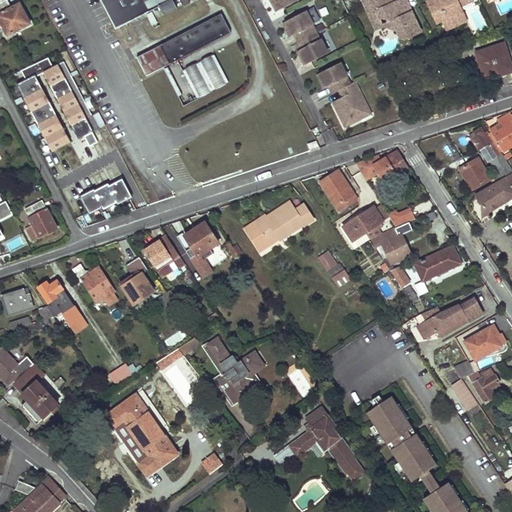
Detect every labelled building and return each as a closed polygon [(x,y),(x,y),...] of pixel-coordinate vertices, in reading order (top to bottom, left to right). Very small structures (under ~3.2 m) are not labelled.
[(7,0),(0,0),(0,22),(3,29),(7,26),(11,34),(30,25),(19,5),(12,9),(7,0)] [(100,0),(116,30),(172,0),(100,0)] [(272,0),(277,7),(281,5),(283,10),(300,1),(298,0),(272,0)] [(373,13),(366,0),(365,0),(364,0),(377,29),(385,25),(399,29),(393,15),(384,16),(381,18),(378,10),(373,13)] [(395,0),(366,0),(373,13),(378,10),(381,18),(384,16),(393,15),(399,29),(403,36),(407,38),(423,31),(412,7),(405,10),(402,3),(396,2),(395,0)] [(408,0),(399,0),(396,2),(402,3),(405,10),(412,7),(408,0)] [(455,0),(429,0),(427,1),(433,16),(438,13),(441,20),(446,30),(463,22),(457,7),(454,1),(455,0)] [(152,13),(146,16),(151,26),(157,23),(152,13)] [(306,13),(290,22),(292,26),(288,28),(293,38),(295,36),(299,43),(316,35),(312,28),(313,27),(306,13)] [(438,13),(433,16),(436,22),(441,20),(438,13)] [(216,89),(216,90),(226,85),(226,84),(228,82),(214,55),(211,57),(211,56),(201,61),(201,62),(196,65),(195,64),(185,69),(186,70),(183,71),(177,61),(231,33),(222,14),(137,58),(147,77),(163,68),(184,107),(210,93),(210,92),(216,89)] [(358,17),(346,17),(346,37),(358,37),(358,17)] [(316,35),(299,43),(302,50),(300,52),(304,61),(308,59),(311,64),(327,55),(320,42),(319,42),(316,35)] [(511,68),(504,44),(476,53),(485,81),(511,72),(511,68)] [(340,65),(323,73),(326,78),(322,80),(326,89),(329,88),(332,95),(340,91),(350,86),(346,79),(347,79),(340,65)] [(38,97),(56,88),(50,75),(31,83),(38,97)] [(350,86),(340,91),(343,98),(336,102),(342,112),(338,113),(345,127),(361,120),(358,113),(367,109),(354,84),(350,86)] [(338,113),(342,112),(336,102),(333,103),(338,113)] [(367,109),(358,113),(361,120),(370,115),(367,109)] [(500,125),(496,127),(498,130),(511,121),(511,118),(509,113),(497,121),(500,125)] [(496,127),(490,131),(491,133),(502,151),(503,152),(511,146),(511,121),(498,130),(496,127)] [(489,134),(487,132),(484,134),(481,128),(474,133),(476,137),(472,140),(479,151),(484,149),(489,146),(496,157),(490,161),(501,179),(511,172),(501,155),(500,152),(489,134)] [(489,134),(500,152),(502,151),(491,133),(489,134)] [(310,152),(320,149),(316,142),(307,145),(310,152)] [(484,149),(490,161),(496,157),(489,146),(484,149)] [(80,147),(67,153),(82,181),(89,177),(103,170),(93,151),(84,156),(80,147)] [(356,164),(366,182),(379,174),(385,184),(408,169),(397,152),(381,162),(378,157),(356,164)] [(490,180),(478,159),(460,169),(472,190),(490,180)] [(345,169),(352,180),(361,174),(354,163),(345,169)] [(105,174),(103,170),(89,177),(92,181),(105,174)] [(339,211),(356,199),(338,172),(321,183),(339,211)] [(487,214),(511,198),(511,173),(510,175),(510,176),(476,196),(473,198),(471,201),(471,203),(470,206),(472,205),(472,207),(470,208),(471,209),(472,212),(481,226),(491,219),(487,214)] [(80,198),(89,217),(130,197),(121,178),(80,198)] [(33,242),(57,230),(42,201),(25,210),(33,225),(26,229),(32,242),(33,242)] [(245,229),(247,233),(267,220),(268,222),(292,206),(289,202),(267,218),(265,216),(245,229)] [(0,239),(3,238),(0,231),(0,221),(12,216),(6,203),(0,205),(0,239)] [(247,233),(259,251),(270,243),(269,242),(277,236),(280,241),(304,226),(305,227),(314,221),(304,205),(295,211),(292,206),(268,222),(267,220),(247,233)] [(351,223),(343,228),(353,243),(366,234),(370,240),(396,228),(382,206),(375,210),(374,208),(355,220),(355,224),(351,223)] [(205,223),(184,237),(190,246),(188,247),(196,259),(219,244),(205,223)] [(372,240),(376,248),(383,245),(391,264),(411,255),(402,235),(399,237),(395,229),(372,240)] [(270,243),(259,251),(260,253),(280,241),(277,236),(269,242),(270,243)] [(172,260),(174,262),(180,258),(166,237),(144,252),(156,270),(167,263),(172,260)] [(228,249),(239,266),(243,263),(232,246),(228,249)] [(453,247),(415,264),(415,265),(418,271),(423,282),(461,264),(453,247)] [(328,270),(334,266),(325,253),(319,258),(328,270)] [(389,269),(392,267),(386,259),(383,260),(389,269)] [(167,263),(156,270),(161,278),(172,271),(167,263)] [(81,264),(73,270),(81,283),(83,281),(97,303),(105,298),(110,306),(118,300),(113,293),(114,292),(99,268),(88,275),(81,264)] [(342,267),(331,275),(335,281),(347,273),(342,267)] [(399,267),(390,271),(401,287),(409,282),(399,267)] [(129,278),(120,284),(134,305),(155,291),(143,273),(135,278),(131,281),(129,278)] [(76,289),(80,286),(77,280),(72,283),(76,289)] [(46,283),(38,288),(48,304),(56,299),(62,306),(70,300),(57,282),(49,287),(46,283)] [(410,287),(404,291),(410,300),(416,296),(410,287)] [(1,297),(7,316),(33,307),(30,295),(25,297),(23,290),(1,297)] [(164,294),(158,299),(166,311),(172,307),(164,294)] [(441,339),(483,315),(474,299),(461,306),(460,304),(458,305),(440,313),(437,307),(425,312),(419,315),(432,334),(437,331),(441,339)] [(39,309),(43,321),(55,317),(47,307),(39,309)] [(9,323),(12,331),(19,329),(31,325),(28,317),(9,323)] [(45,328),(43,321),(31,325),(19,329),(22,336),(45,328)] [(69,338),(75,334),(69,323),(62,327),(69,338)] [(202,323),(194,328),(197,333),(205,328),(202,323)] [(465,342),(476,361),(502,346),(496,337),(499,335),(494,326),(465,342)] [(162,351),(166,357),(179,348),(193,339),(189,333),(162,351)] [(235,384),(241,394),(250,389),(247,385),(256,378),(253,373),(263,366),(255,354),(235,367),(217,339),(204,347),(223,375),(216,380),(221,387),(228,382),(231,387),(235,384)] [(188,344),(180,349),(184,355),(192,349),(188,344)] [(0,349),(0,384),(5,390),(13,383),(33,365),(28,359),(19,367),(2,348),(0,349)] [(480,368),(491,361),(489,357),(477,363),(480,368)] [(469,376),(474,374),(469,362),(454,368),(461,379),(469,376)] [(115,387),(133,376),(125,364),(108,374),(115,387)] [(33,365),(13,383),(28,401),(23,405),(39,423),(58,405),(37,382),(44,376),(34,365),(33,365)] [(133,376),(142,371),(140,366),(137,368),(135,365),(128,369),(133,376)] [(474,374),(469,376),(485,403),(494,398),(493,395),(489,389),(498,382),(490,369),(480,375),(477,372),(474,374)] [(61,378),(54,383),(59,388),(65,382),(61,378)] [(256,378),(247,385),(250,389),(259,383),(256,378)] [(450,386),(467,412),(478,405),(461,379),(450,386)] [(221,387),(232,404),(243,397),(241,394),(235,384),(231,387),(228,382),(221,387)] [(489,389),(493,395),(503,389),(498,382),(489,389)] [(105,417),(147,476),(178,454),(136,395),(105,417)] [(371,402),(375,408),(383,403),(379,396),(371,402)] [(375,408),(366,414),(374,426),(379,433),(387,445),(392,442),(395,448),(391,451),(399,463),(404,470),(412,482),(420,477),(429,471),(437,466),(416,434),(412,437),(408,431),(413,429),(392,397),(383,403),(375,408)] [(311,432),(303,437),(310,446),(317,440),(324,450),(328,447),(348,474),(349,473),(355,480),(364,473),(352,458),(353,456),(333,429),(335,428),(321,408),(307,419),(312,425),(308,428),(311,432)] [(370,429),(375,436),(379,433),(374,426),(370,429)] [(295,443),(302,452),(310,446),(303,437),(295,443)] [(290,447),(297,456),(302,452),(295,443),(290,447)] [(297,456),(290,447),(276,457),(283,466),(297,456)] [(395,466),(399,473),(404,470),(399,463),(395,466)] [(429,471),(420,477),(431,494),(441,488),(429,471)] [(49,511),(67,496),(50,477),(12,511),(49,511)] [(36,489),(19,482),(16,490),(29,496),(36,489)] [(467,511),(448,483),(441,488),(431,494),(423,499),(431,511),(432,511),(434,511),(467,511)]
